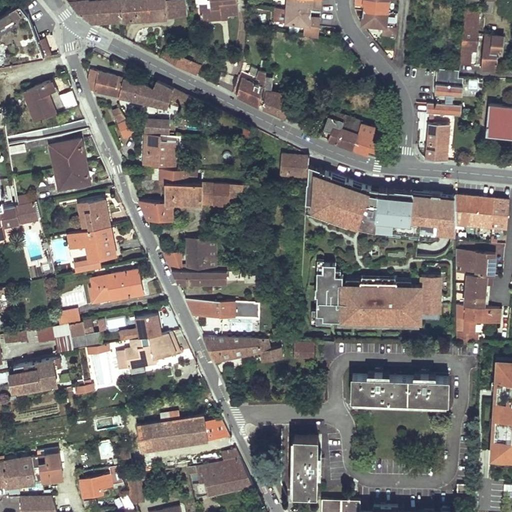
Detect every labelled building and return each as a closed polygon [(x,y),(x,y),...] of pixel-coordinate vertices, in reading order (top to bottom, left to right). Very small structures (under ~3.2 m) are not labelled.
[(92,22),(122,20),(121,0),(68,0),(69,0),(77,10),(92,22)] [(165,0),(121,0),(122,20),(129,19),(167,16),(165,0)] [(165,0),(167,16),(187,15),(185,0),(165,0)] [(239,12),(237,0),(209,0),(210,5),(199,6),(201,20),(222,18),(221,14),(226,14),(239,12)] [(321,0),(276,0),(275,7),(308,10),(308,4),(321,5),(321,0)] [(388,11),(388,0),(355,0),(356,2),(364,3),(364,9),(388,11)] [(492,12),(492,0),(484,0),(483,11),(492,12)] [(29,13),(20,2),(0,14),(0,64),(45,55),(39,39),(33,24),(29,13)] [(478,33),(480,8),(465,6),(462,32),(478,33)] [(275,7),(273,20),(306,24),(319,25),(320,17),(307,15),(308,10),(275,7)] [(392,26),(387,25),(388,11),(364,9),(362,23),(378,24),(377,32),(391,33),(392,26)] [(319,25),(306,24),(305,35),(318,37),(319,25)] [(478,33),(462,32),(459,61),(469,62),(470,49),(476,50),(478,33)] [(502,52),(503,35),(485,33),(482,67),(496,68),(498,52),(502,52)] [(172,50),(167,48),(162,57),(167,59),(172,50)] [(172,50),(167,59),(195,73),(200,64),(172,50)] [(438,66),(437,91),(464,93),(465,75),(458,75),(459,68),(438,66)] [(91,68),(88,81),(91,88),(119,94),(124,76),(113,73),(91,68)] [(260,105),(263,85),(264,86),(266,71),(259,70),(257,77),(250,74),(248,74),(244,72),(237,94),(246,99),(260,105)] [(270,71),(266,71),(264,86),(263,99),(264,99),(263,107),(285,116),(289,93),(271,90),(273,75),(270,75),(270,71)] [(183,101),(187,93),(174,86),(157,78),(153,84),(144,79),(124,74),(124,76),(119,94),(119,95),(168,105),(171,97),(182,102),(183,101)] [(35,119),(65,108),(58,89),(54,78),(24,89),(35,119)] [(66,108),(77,105),(73,90),(62,93),(66,108)] [(192,104),(195,98),(187,93),(183,101),(192,104)] [(201,107),(204,101),(198,98),(197,99),(195,98),(192,104),(201,107)] [(385,106),(384,99),(379,99),(379,113),(377,121),(383,123),(385,106)] [(426,111),(435,112),(436,102),(427,101),(426,111)] [(497,130),(497,128),(511,129),(511,104),(489,103),(487,129),(497,130)] [(120,107),(119,106),(113,109),(118,122),(127,118),(120,107)] [(361,120),(330,109),(322,134),(328,138),(344,143),(353,146),(361,120)] [(170,118),(170,117),(145,115),(144,131),(170,132),(170,118)] [(135,131),(127,118),(118,122),(123,136),(135,131)] [(361,120),(353,146),(367,151),(378,155),(386,128),(361,120)] [(440,159),(447,159),(450,123),(429,121),(425,157),(440,159)] [(161,140),(161,132),(144,132),(143,152),(143,163),(177,165),(177,140),(161,140)] [(50,144),(55,165),(85,159),(83,147),(81,137),(50,144)] [(24,142),(9,145),(10,153),(25,149),(24,142)] [(9,145),(0,146),(0,206),(19,203),(17,195),(10,153),(9,145)] [(308,162),(309,153),(309,152),(282,151),(281,174),(308,175),(309,170),(308,170),(308,162)] [(88,170),(85,159),(55,165),(59,188),(90,181),(88,170)] [(308,175),(306,200),(313,201),(313,206),(359,223),(365,225),(375,225),(440,232),(440,229),(456,231),(456,222),(455,193),(374,185),(308,162),(308,170),(309,170),(308,175)] [(195,168),(160,167),(160,173),(159,179),(165,179),(189,180),(189,177),(194,176),(195,168)] [(230,201),(230,182),(189,180),(165,179),(166,200),(140,200),(149,218),(172,219),(173,201),(230,202),(230,201)] [(230,182),(230,201),(237,201),(237,190),(242,190),(243,182),(230,182)] [(17,195),(19,203),(34,200),(32,192),(17,195)] [(455,193),(456,222),(507,226),(509,197),(486,195),(455,193)] [(79,203),(84,229),(110,224),(107,207),(105,198),(79,203)] [(0,235),(6,234),(4,224),(38,217),(34,200),(19,203),(0,206),(0,235)] [(114,242),(110,224),(84,229),(68,232),(71,246),(86,243),(90,258),(116,253),(114,242)] [(182,250),(164,250),(172,268),(210,268),(209,237),(199,237),(199,241),(188,241),(188,262),(182,262),(182,250)] [(478,250),(456,249),(456,271),(466,272),(486,273),(493,274),(494,262),(494,252),(483,251),(483,256),(480,259),(478,258),(478,250)] [(317,269),(317,313),(323,313),(322,319),(420,320),(420,311),(440,311),(440,274),(422,273),(422,284),(397,283),(397,275),(389,275),(389,283),(343,283),(343,273),(336,273),(336,261),(324,261),(323,269),(317,269)] [(141,279),(138,267),(106,274),(108,284),(104,284),(104,283),(94,285),(90,286),(92,301),(110,298),(111,298),(137,293),(135,280),(141,279)] [(255,279),(255,268),(238,269),(228,270),(228,268),(216,268),(210,268),(172,268),(179,281),(228,280),(255,279)] [(484,297),(486,273),(466,272),(463,303),(483,305),(484,297)] [(106,274),(92,276),(94,285),(104,283),(104,284),(108,284),(106,274)] [(143,292),(141,279),(135,280),(137,293),(143,292)] [(261,299),(186,297),(194,313),(261,315),(261,299)] [(499,320),(501,306),(483,305),(463,303),(456,302),(456,315),(463,316),(462,329),(456,329),(456,339),(478,339),(478,331),(475,330),(475,322),(473,321),(473,318),(474,315),(478,316),(478,318),(499,320)] [(58,311),(60,322),(80,318),(78,307),(58,311)] [(140,336),(153,333),(161,332),(158,311),(137,315),(140,336)] [(37,327),(37,326),(23,329),(12,331),(5,332),(7,341),(39,335),(40,340),(57,336),(59,348),(100,340),(98,329),(93,330),(91,318),(84,319),(83,319),(37,327)] [(11,324),(12,331),(23,329),(21,322),(11,324)] [(261,335),(267,335),(270,335),(270,329),(267,329),(267,326),(261,326),(261,335)] [(306,336),(307,327),(299,326),(298,335),(306,336)] [(176,341),(171,330),(164,331),(161,332),(153,333),(140,336),(131,337),(132,346),(117,349),(120,367),(159,360),(158,355),(179,351),(176,341)] [(261,335),(217,334),(209,334),(203,333),(215,359),(261,349),(263,358),(282,354),(280,345),(270,347),(267,335),(261,335)] [(334,357),(334,338),(326,338),(323,337),(323,357),(334,357)] [(314,341),(295,341),(295,355),(314,355),(314,341)] [(59,355),(14,363),(14,365),(19,389),(57,382),(55,367),(62,366),(59,355)] [(496,375),(492,449),(504,450),(511,450),(511,359),(495,359),(494,375),(496,375)] [(19,389),(14,365),(10,365),(8,369),(13,390),(19,389)] [(354,399),(446,402),(447,400),(448,400),(449,376),(429,376),(429,368),(421,368),(421,375),(383,374),(383,367),(374,367),(374,374),(353,374),(352,397),(354,397),(354,399)] [(85,383),(76,385),(78,392),(94,389),(93,382),(85,383)] [(179,416),(178,409),(162,412),(163,419),(179,416)] [(137,423),(141,448),(231,434),(222,416),(205,418),(203,412),(179,416),(163,419),(137,423)] [(281,444),(281,429),(253,429),(254,445),(281,444)] [(317,456),(318,434),(294,434),(294,435),(292,435),(291,488),(293,489),(293,491),(317,491),(317,466),(323,466),(323,458),(320,458),(320,456),(317,456)] [(236,445),(223,450),(224,458),(241,455),(236,445)] [(130,449),(127,449),(126,446),(118,448),(120,462),(132,460),(130,449)] [(62,467),(59,450),(31,454),(36,480),(60,476),(59,467),(61,467),(62,467)] [(31,454),(5,460),(6,469),(4,469),(7,485),(35,481),(35,480),(36,480),(31,454)] [(241,455),(224,458),(189,465),(190,472),(198,470),(200,480),(193,481),(196,495),(253,482),(241,455)] [(102,487),(113,484),(111,472),(80,478),(83,496),(103,493),(102,487)] [(140,488),(138,480),(125,482),(127,491),(129,495),(133,502),(143,500),(140,488)] [(72,511),(66,511),(57,511),(52,494),(21,495),(21,511),(72,511)] [(323,496),(322,511),(450,511),(451,504),(440,504),(440,511),(399,511),(399,503),(373,502),(373,511),(360,511),(359,497),(323,496)]
